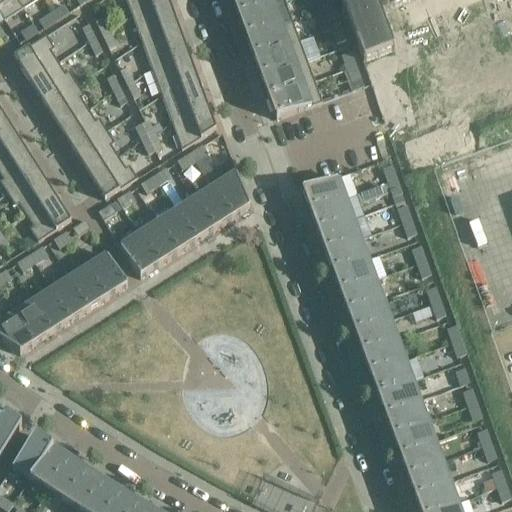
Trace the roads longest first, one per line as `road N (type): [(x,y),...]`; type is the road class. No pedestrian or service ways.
road 1 (residential): [(396,511),(202,0)]
road 2 (residential): [(0,378),(211,511)]
